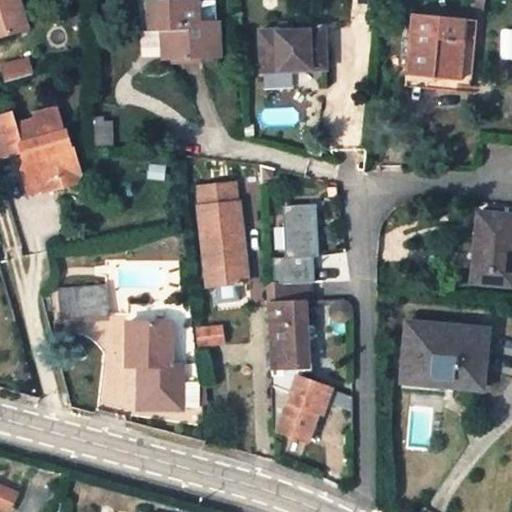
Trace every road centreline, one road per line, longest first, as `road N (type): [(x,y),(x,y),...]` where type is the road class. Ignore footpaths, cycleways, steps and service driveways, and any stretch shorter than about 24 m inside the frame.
road 1 (residential): [(511,180),(361,198),(357,511)]
road 2 (residential): [(0,424),(299,511)]
